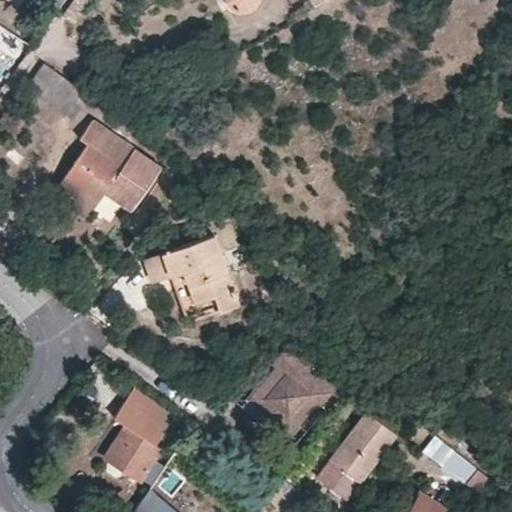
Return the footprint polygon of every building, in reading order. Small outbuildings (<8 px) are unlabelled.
[(226,0),(227,4),(232,9),(237,11),(241,13),(247,11),(252,8),(257,3),(258,0),(226,0)] [(43,65),(27,85),(73,118),(89,96),(43,65)] [(79,190),(96,202),(104,193),(131,210),(160,167),(151,161),(92,122),(80,138),(88,142),(60,182),(58,187),(73,198),(79,190)] [(86,218),(96,202),(79,190),(73,198),(68,206),(86,218)] [(153,215),(142,205),(125,224),(136,234),(153,215)] [(170,274),(183,269),(195,303),(214,296),(219,312),(238,305),(213,235),(143,259),(152,281),(170,274)] [(257,401),(288,426),(312,397),(321,405),(339,384),(290,343),(273,364),(281,372),(257,401)] [(176,417),(135,387),(122,406),(133,414),(164,434),(176,417)] [(372,416),(364,412),(329,457),(360,480),(395,433),(389,428),(392,421),(377,409),(372,416)] [(106,456),(143,480),(170,438),(164,434),(133,414),(106,456)] [(459,487),(474,469),(469,465),(433,436),(418,454),(459,487)] [(348,496),(360,480),(329,457),(317,473),(348,496)] [(468,495),(483,477),(474,469),(459,487),(468,495)] [(277,489),(258,511),(277,511),(289,498),(277,489)] [(180,511),(152,490),(137,511),(180,511)] [(455,511),(419,491),(405,511),(455,511)]
